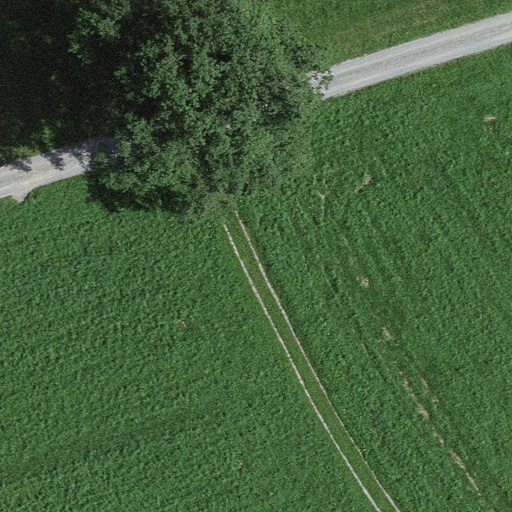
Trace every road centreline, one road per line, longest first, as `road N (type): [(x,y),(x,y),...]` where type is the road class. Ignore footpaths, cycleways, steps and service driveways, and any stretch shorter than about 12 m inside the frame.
road 1 (track): [(0,182),(511,24)]
road 2 (track): [(202,119),(299,364),(397,511)]
